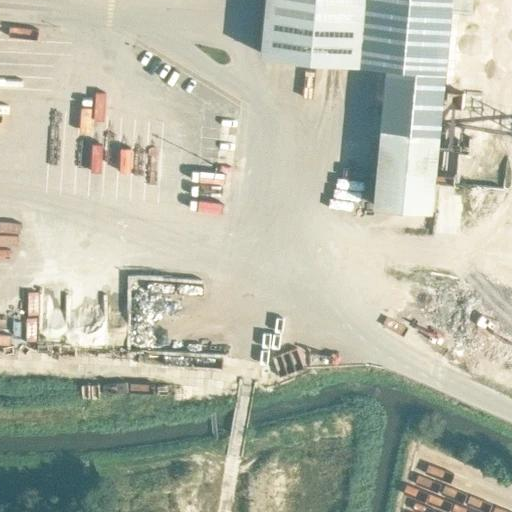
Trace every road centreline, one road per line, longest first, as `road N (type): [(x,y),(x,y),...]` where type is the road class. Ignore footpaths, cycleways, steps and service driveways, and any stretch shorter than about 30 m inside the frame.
road 1 (unknown): [(265,287),(265,131),(212,13)]
road 2 (unknown): [(0,205),(85,221),(265,287)]
road 3 (unknown): [(265,287),(511,403)]
road 4 (unknown): [(0,7),(136,24),(212,13)]
